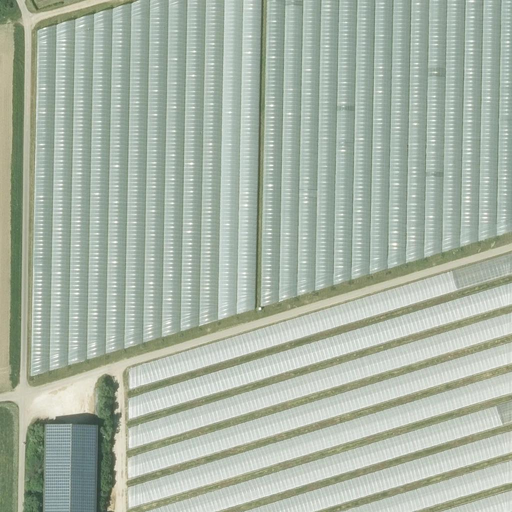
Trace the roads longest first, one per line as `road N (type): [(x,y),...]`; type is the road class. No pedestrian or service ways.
road 1 (track): [(22,395),(511,248)]
road 2 (track): [(22,395),(28,19)]
